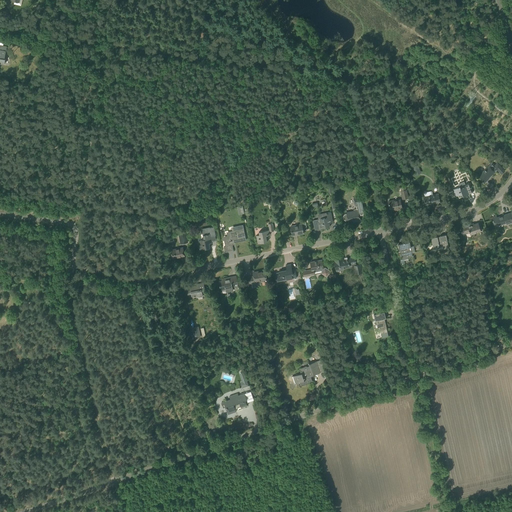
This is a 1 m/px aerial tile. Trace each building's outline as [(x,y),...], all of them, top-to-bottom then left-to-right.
[(505,171),(498,163),(491,169),(489,166),(479,176),(485,182),(489,179),(488,178),(493,173),(493,174),(497,170),(501,174),(505,171)] [(418,165),(412,167),(416,175),(421,173),(418,165)] [(459,187),(453,189),(456,196),(458,195),(459,198),(473,192),(469,183),(465,185),(464,182),(458,184),(459,187)] [(405,184),(400,185),(403,199),(408,198),(405,184)] [(426,205),(440,202),(438,194),(433,195),(432,192),(431,191),(425,192),(424,194),(425,197),(424,197),(426,205)] [(366,214),(363,197),(353,198),(355,205),(356,205),(356,209),(354,210),(354,211),(346,213),(347,214),(344,214),(343,217),(343,219),(346,220),(348,220),(348,223),(360,220),(359,216),(366,214)] [(402,208),(400,200),(393,201),(393,200),(388,201),(390,211),(402,208)] [(320,219),(320,221),(319,221),(318,220),(313,221),(315,231),(320,230),(320,228),(330,227),(329,222),(332,221),(331,212),(323,214),(324,218),(320,219)] [(506,224),(511,222),(511,217),(511,213),(497,217),(496,216),(492,217),(495,226),(506,223),(506,224)] [(297,225),(291,226),(292,231),(293,236),(303,233),(303,232),(304,232),(304,231),(307,230),(305,220),(301,221),(301,224),(301,225),(297,226),(297,225)] [(460,228),(462,234),(469,231),(470,235),(481,231),(478,223),(471,225),(471,224),(460,228)] [(226,246),(223,247),(224,252),(227,251),(233,250),(232,242),(245,240),(244,235),(243,230),(242,225),(231,227),(232,232),(229,232),(230,236),(224,237),(226,246)] [(212,241),(211,236),(215,235),(214,227),(209,228),(210,234),(203,235),(204,239),(200,240),(201,245),(199,245),(200,250),(210,248),(208,242),(212,241)] [(270,235),(268,230),(259,232),(259,235),(256,235),(258,244),(267,242),(266,236),(270,235)] [(187,242),(185,231),(178,233),(180,244),(187,242)] [(449,248),(446,235),(440,236),(431,238),(433,247),(443,245),(444,249),(449,248)] [(413,257),(412,253),(414,253),(413,246),(411,246),(410,242),(398,244),(399,251),(400,251),(401,253),(400,253),(401,256),(402,260),(408,258),(408,257),(413,257)] [(185,257),(183,248),(171,250),(173,258),(180,257),(180,258),(185,257)] [(349,264),(355,263),(354,257),(348,259),(348,260),(343,261),(342,256),(334,257),(335,262),(336,270),(350,267),(349,264)] [(324,268),(322,260),(310,262),(311,269),(307,270),(308,276),(315,274),(314,271),(321,270),(323,271),(322,273),(327,276),(330,271),(325,268),(324,268)] [(295,269),(292,270),(291,264),(286,265),(287,269),(279,271),(279,272),(275,273),(277,281),(296,278),(295,269)] [(363,272),(361,264),(354,266),(356,274),(363,272)] [(266,280),(265,270),(253,272),(254,276),(246,278),(247,284),(266,280)] [(232,288),(238,287),(236,276),(223,278),(224,280),(219,281),(221,291),(226,290),(226,292),(233,290),(232,288)] [(202,292),(205,291),(203,283),(196,284),(197,286),(187,288),(188,294),(191,293),(192,296),(197,295),(198,297),(203,296),(202,292)] [(379,327),(381,333),(387,332),(384,319),(386,318),(384,312),(374,314),(375,321),(378,320),(378,323),(376,324),(377,328),(379,327)] [(201,337),(198,326),(191,328),(194,338),(201,337)] [(325,371),(322,360),(309,364),(309,365),(299,368),(301,373),(292,376),(294,384),(298,382),(299,386),(313,382),(310,375),(312,375),(325,371)] [(246,372),(239,373),(241,387),(248,386),(246,372)] [(245,400),(247,399),(244,393),(238,395),(237,393),(229,396),(230,399),(221,402),(223,408),(225,407),(228,414),(236,412),(235,409),(238,408),(238,407),(241,406),(241,407),(247,405),(245,400)]
